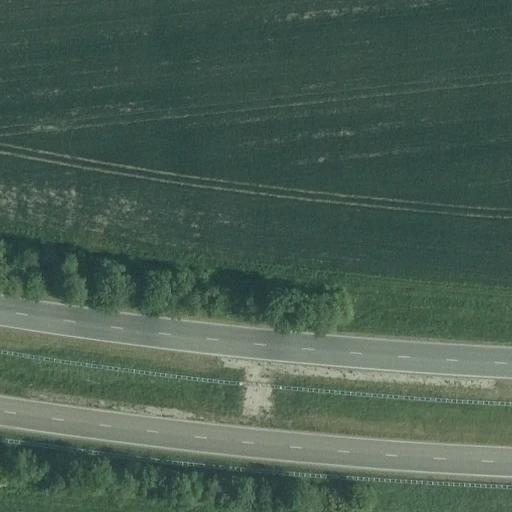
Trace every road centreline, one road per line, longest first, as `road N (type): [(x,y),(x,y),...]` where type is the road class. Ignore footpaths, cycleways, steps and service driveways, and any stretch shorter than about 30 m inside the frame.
road 1 (trunk): [(0,410),(116,429),(511,464)]
road 2 (trunk): [(511,364),(136,334),(0,312)]
